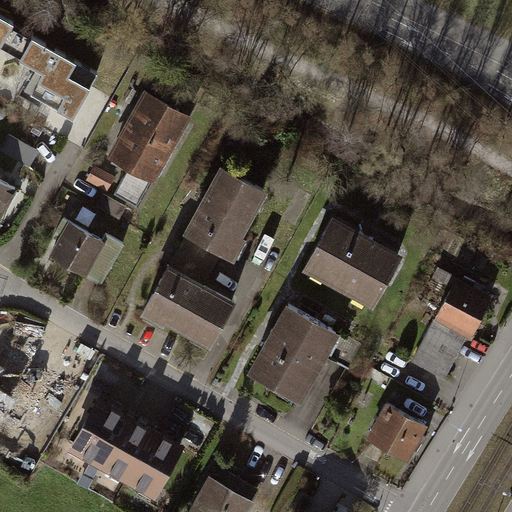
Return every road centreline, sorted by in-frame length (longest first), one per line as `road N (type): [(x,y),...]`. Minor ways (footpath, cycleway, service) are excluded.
road 1 (residential): [(0,282),(399,511)]
road 2 (unclassified): [(348,0),(511,73)]
road 3 (secondary): [(511,374),(427,511)]
